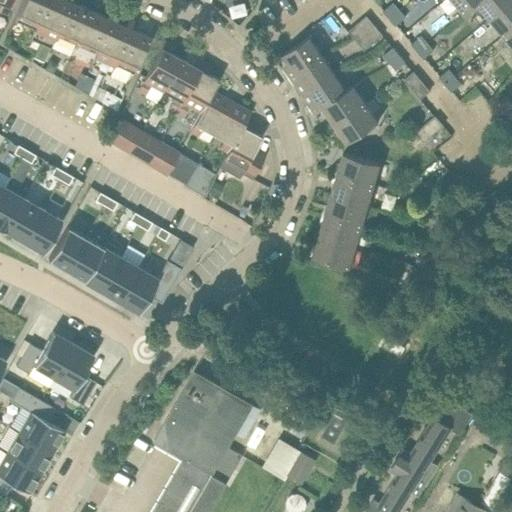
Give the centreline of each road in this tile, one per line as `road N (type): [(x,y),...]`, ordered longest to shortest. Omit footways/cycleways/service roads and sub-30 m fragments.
road 1 (residential): [(162,0),(216,35),(257,76),(284,115),(294,159),(278,226),(152,353)]
road 2 (residential): [(152,353),(53,511)]
road 3 (residential): [(0,266),(152,353)]
